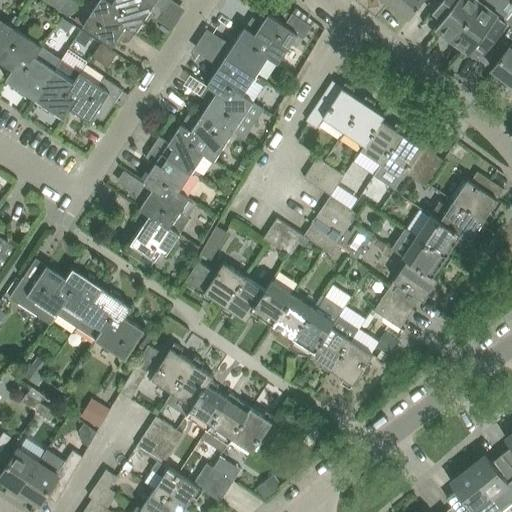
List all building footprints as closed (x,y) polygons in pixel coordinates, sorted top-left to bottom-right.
[(46,0),(60,9),(66,0),(46,0)] [(78,0),(66,0),(60,9),(70,16),(80,1),(78,0)] [(125,9),(114,2),(110,0),(101,0),(84,26),(114,46),(120,37),(129,43),(136,32),(117,20),(125,9)] [(158,20),(165,10),(150,0),(115,0),(114,2),(125,9),(117,20),(136,32),(136,33),(149,14),(158,20)] [(150,0),(165,10),(171,0),(150,0)] [(391,0),(390,1),(411,17),(424,0),(391,0)] [(484,1),(484,0),(442,0),(435,10),(444,18),(438,26),(443,31),(441,33),(452,41),(484,1)] [(478,44),(488,51),(511,19),(511,2),(511,1),(511,0),(484,0),(484,1),(452,41),(464,50),(466,48),(471,52),(478,44)] [(279,64),(299,34),(305,38),(313,26),(294,13),(286,25),(270,14),(264,24),(254,17),(247,27),(266,40),(259,51),(269,57),(279,64)] [(0,47),(14,27),(0,17),(0,47)] [(29,67),(43,47),(14,27),(0,47),(0,60),(14,70),(20,61),(29,67)] [(266,40),(247,27),(246,27),(234,46),(225,40),(218,50),(257,76),(269,57),(259,51),(266,40)] [(36,99),(56,70),(55,69),(62,59),(43,47),(29,67),(20,61),(14,70),(7,80),(36,99)] [(511,47),(510,47),(493,69),(511,83),(511,47)] [(244,96),(257,76),(218,50),(211,61),(220,67),(208,85),(208,86),(228,98),(234,89),(244,96)] [(67,93),(74,82),(81,72),(62,59),(55,69),(56,70),(36,99),(66,119),(72,109),(78,100),(67,93)] [(81,72),(74,82),(67,93),(78,100),(72,109),(91,121),(96,114),(104,120),(124,90),(105,77),(100,84),(81,72)] [(333,81),(308,119),(318,127),(324,118),(344,131),(364,101),(352,93),(355,89),(346,83),(343,88),(333,81)] [(206,112),(235,131),(254,102),(244,96),(234,89),(228,98),(208,86),(202,96),(212,103),(206,112)] [(367,96),(364,101),(344,131),(365,145),(382,120),(383,120),(386,115),(373,107),(376,103),(367,96)] [(235,131),(206,112),(200,121),(189,114),(183,125),(202,137),(196,147),(206,154),(216,160),(235,131)] [(403,133),(404,134),(407,129),(397,123),(394,128),(383,120),(382,120),(365,145),(361,149),(383,164),(403,133)] [(202,137),(183,125),(182,124),(170,142),(161,136),(154,147),(193,173),(206,154),(196,147),(202,137)] [(383,164),(375,175),(396,189),(406,174),(427,143),(418,137),(416,141),(404,134),(403,133),(383,164)] [(416,181),(434,154),(437,150),(427,143),(406,174),(416,181)] [(180,193),(193,173),(154,147),(147,158),(156,164),(144,183),(145,183),(164,196),(170,186),(180,193)] [(444,161),(434,154),(416,181),(426,187),(444,161)] [(318,157),(312,167),(338,185),(345,175),(318,157)] [(338,185),(312,167),(305,178),(331,195),(338,185)] [(469,179),(455,200),(485,220),(493,208),(497,211),(503,202),(499,199),(505,189),(479,172),(473,181),(469,179)] [(190,199),(180,193),(170,186),(164,196),(145,183),(138,194),(148,200),(142,209),(173,229),(192,200),(190,199)] [(358,213),(331,195),(324,205),(351,223),(358,213)] [(489,223),(485,220),(455,200),(450,208),(440,201),(432,214),(441,220),(441,221),(466,238),(471,242),(479,229),(484,232),(489,223)] [(351,223),(324,205),(318,215),(345,233),(348,228),(351,223)] [(168,255),(181,235),(142,209),(135,219),(145,225),(132,244),(128,251),(151,266),(161,250),(168,255)] [(461,246),(466,238),(441,221),(441,220),(432,214),(418,235),(448,255),(456,243),(461,246)] [(345,233),(318,215),(311,225),(338,243),(339,241),(345,233)] [(278,218),(272,228),(298,245),(304,235),(278,218)] [(351,231),(348,228),(345,233),(339,241),(352,250),(349,256),(356,260),(373,235),(356,224),(351,231)] [(338,243),(311,225),(304,235),(331,253),(338,243)] [(213,260),(229,232),(220,226),(203,254),(213,260)] [(453,258),(448,255),(418,235),(405,227),(390,247),(409,260),(409,259),(434,276),(434,275),(442,264),(447,267),(453,258)] [(298,245),(272,228),(265,238),(291,255),(298,245)] [(395,280),(388,290),(415,308),(422,298),(425,300),(430,303),(436,294),(431,291),(439,279),(434,275),(434,276),(409,259),(409,260),(395,280)] [(227,307),(247,275),(226,261),(218,273),(199,261),(187,280),(206,292),(203,297),(212,302),(214,298),(226,306),(227,307)] [(62,288),(69,278),(49,265),(37,284),(26,277),(12,298),(50,323),(57,313),(59,315),(73,294),(62,288)] [(75,268),(69,278),(62,288),(73,294),(59,315),(78,328),(105,288),(75,268)] [(268,289),(267,289),(247,275),(227,307),(226,306),(224,310),(233,316),(236,312),(248,320),(251,315),(268,289)] [(274,324),(294,294),(273,280),(267,289),(268,289),(251,315),(259,321),(262,316),(274,324)] [(134,308),(105,288),(78,328),(97,340),(111,320),(121,327),(127,318),(134,308)] [(415,308),(388,290),(382,300),(408,318),(415,308)] [(299,352),(312,355),(315,351),(332,326),(333,326),(340,315),(345,308),(322,293),(314,307),(315,308),(295,338),(292,342),(301,348),(299,352)] [(315,308),(314,307),(294,294),(274,324),(271,328),(279,333),(275,338),(289,347),(292,342),(315,308)] [(408,318),(382,300),(375,310),(402,328),(408,318)] [(322,368),(331,374),(333,370),(333,369),(353,339),(360,328),(340,315),(333,326),(332,326),(315,351),(312,355),(325,364),(322,368)] [(146,330),(127,318),(121,327),(111,320),(97,340),(126,360),(146,330)] [(377,345),(388,353),(398,339),(389,333),(386,331),(377,345)] [(374,353),(353,339),(333,369),(333,370),(345,377),(342,382),(351,387),(374,353)] [(149,344),(138,363),(148,370),(160,350),(149,344)] [(193,362),(181,354),(183,350),(175,344),(152,379),(173,393),(193,362)] [(211,380),(212,380),(214,376),(202,368),(205,364),(196,357),(193,362),(173,393),(167,401),(188,414),(193,406),(194,406),(211,380)] [(30,362),(22,373),(37,384),(45,372),(33,364),(30,362)] [(132,397),(148,370),(138,363),(121,391),(132,397)] [(229,398),(228,398),(217,390),(220,386),(212,380),(211,380),(194,406),(193,406),(188,414),(209,428),(229,398)] [(41,402),(31,395),(27,393),(22,400),(36,409),(41,402)] [(233,438),(250,412),(249,412),(252,408),(240,400),(240,399),(231,393),(228,398),(229,398),(209,428),(202,438),(224,452),(233,438)] [(87,411),(102,421),(112,407),(96,397),(87,411)] [(54,410),(41,402),(36,409),(50,418),(54,410)] [(252,407),(249,412),(250,412),(233,438),(254,452),(277,417),(268,411),(265,415),(252,407)] [(158,416),(151,426),(178,444),(185,434),(158,416)] [(178,444),(151,426),(144,437),(171,454),(178,444)] [(4,431),(0,437),(0,448),(2,450),(11,436),(4,431)] [(511,435),(507,439),(511,445),(503,453),(511,465),(511,435)] [(171,454),(144,437),(137,447),(158,461),(165,465),(171,454)] [(40,461),(39,461),(19,448),(0,477),(12,484),(9,489),(18,495),(40,461)] [(75,450),(67,461),(48,448),(39,461),(40,461),(18,495),(27,501),(30,496),(42,504),(48,495),(57,501),(86,457),(75,450)] [(511,503),(511,465),(503,453),(493,461),(487,455),(470,469),(500,507),(503,510),(511,503)] [(204,490),(195,483),(170,467),(169,468),(165,465),(158,461),(153,470),(164,477),(156,489),(186,508),(193,496),(198,499),(204,490)] [(207,464),(201,474),(227,491),(234,481),(207,464)] [(101,503),(110,488),(118,476),(108,469),(90,495),(94,498),(101,503)] [(493,511),(500,507),(470,469),(452,483),(457,489),(447,498),(458,511),(473,511),(474,511),(493,511)] [(227,491),(201,474),(195,483),(204,490),(221,501),(227,491)] [(189,511),(190,510),(186,508),(156,489),(142,510),(144,511),(189,511)] [(99,511),(104,505),(101,503),(94,498),(84,511),(99,511)]
